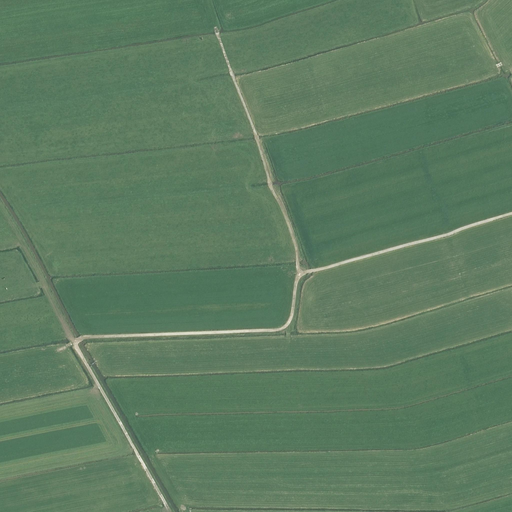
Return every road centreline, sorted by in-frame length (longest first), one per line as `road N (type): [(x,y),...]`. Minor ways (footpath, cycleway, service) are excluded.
road 1 (track): [(287,324),(296,253),(202,0)]
road 2 (track): [(255,132),(472,75)]
road 3 (track): [(83,337),(274,331),(287,324),(288,338)]
road 4 (track): [(299,271),(511,213)]
road 5 (track): [(168,511),(73,343)]
road 6 (track): [(73,343),(0,207)]
